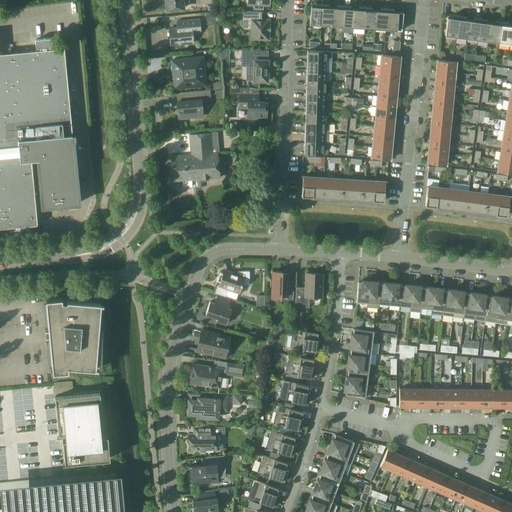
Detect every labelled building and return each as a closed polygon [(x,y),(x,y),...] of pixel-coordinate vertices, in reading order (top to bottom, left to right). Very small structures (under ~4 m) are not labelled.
[(189,1),(189,0),(165,0),(166,2),(167,10),(183,8),(183,2),(189,1)] [(270,6),(269,0),(247,0),(247,5),(253,5),(253,9),(263,10),(263,6),(270,6)] [(321,25),(322,3),(316,3),(315,6),(311,6),(310,24),(321,25)] [(322,3),(321,25),(332,25),(333,7),(329,7),(329,4),(322,3)] [(333,7),(332,25),(343,26),(344,5),(337,5),(337,8),(333,7)] [(344,5),(343,26),(353,27),(355,9),(351,8),(351,5),(344,5)] [(355,9),(353,27),(364,28),(366,6),(359,6),(359,9),(355,9)] [(366,6),(364,28),(375,28),(376,10),(372,10),(372,7),(366,6)] [(376,10),(375,28),(386,29),(387,8),(380,8),(380,10),(376,10)] [(387,8),(386,29),(397,30),(398,12),(394,11),(394,8),(387,8)] [(270,31),(271,26),(269,26),(269,19),(261,19),(262,11),(243,11),(242,28),(251,28),(251,39),(269,39),(269,31),(270,31)] [(216,24),(215,12),(205,13),(207,25),(216,24)] [(456,36),(459,16),(452,15),(452,18),(447,17),(445,35),(456,36)] [(459,16),(456,36),(467,38),(469,20),(465,19),(466,16),(459,16)] [(478,39),(480,18),(474,18),(473,20),(469,20),(467,38),(478,39)] [(480,18),(478,39),(488,41),(491,23),(487,22),(487,19),(480,18)] [(177,21),(177,28),(169,29),(171,45),(193,42),(192,32),(200,32),(199,19),(177,21)] [(491,23),(488,41),(499,42),(502,21),(495,20),(495,23),(491,23)] [(502,21),(499,42),(510,44),(511,26),(511,25),(508,25),(509,22),(502,21)] [(54,37),(35,39),(35,48),(55,46),(54,37)] [(0,228),(37,225),(31,159),(38,158),(43,206),(79,203),(73,139),(75,139),(74,134),(72,134),(64,48),(0,52),(0,228)] [(267,81),(268,60),(260,60),(260,50),(242,49),(241,65),(254,65),(254,72),(252,72),(252,79),(253,79),(253,81),(267,81)] [(307,61),(325,62),(331,62),(332,51),(307,50),(307,61)] [(456,50),(455,59),(464,60),(465,53),(465,51),(456,50)] [(380,65),(399,67),(400,61),(398,61),(399,56),(381,54),(380,65)] [(175,87),(205,84),(202,57),(172,60),(172,62),(172,63),(171,63),(171,64),(171,65),(170,65),(170,66),(170,67),(170,68),(170,69),(171,70),(171,71),(172,72),(172,73),(173,73),(174,74),(175,87)] [(436,71),(455,72),(456,62),(438,60),(438,65),(436,65),(436,71)] [(325,62),(307,61),(307,71),(325,72),(325,62)] [(379,75),(397,77),(397,73),(399,73),(399,67),(380,65),(379,75)] [(306,81),(325,82),(325,72),(307,71),(306,81)] [(455,72),(436,71),(435,76),(437,76),(436,81),(454,83),(455,72)] [(397,77),(379,75),(378,85),(397,87),(398,82),(396,81),(397,77)] [(325,82),(306,81),(306,92),(325,92),(325,82)] [(454,83),(436,81),(436,85),(434,85),(434,91),(453,93),(454,83)] [(377,96),(395,97),(395,93),(397,93),(397,87),(378,85),(377,96)] [(178,92),(179,106),(177,106),(178,119),(179,119),(179,118),(195,117),(195,113),(202,112),(202,103),(211,102),(210,89),(178,92)] [(434,101),(452,103),(453,93),(434,91),(433,97),(435,97),(434,101)] [(325,92),(306,92),(306,102),(324,102),(325,92)] [(266,116),(266,106),(266,102),(257,102),(258,95),(240,95),(239,107),(248,107),(247,118),(257,118),(257,116),(266,116)] [(395,97),(377,96),(376,106),(395,108),(396,102),(394,102),(395,97)] [(452,103),(434,101),(434,106),(432,106),(432,111),(451,113),(452,103)] [(324,102),(306,102),(305,112),(324,112),(324,102)] [(375,116),(393,118),(393,113),(395,113),(395,108),(376,106),(375,116)] [(451,113),(432,111),(431,117),(433,117),(432,122),(450,123),(451,113)] [(305,122),(324,123),(324,112),(305,112),(305,122)] [(393,118),(375,116),(374,126),(393,128),(394,122),(392,122),(393,118)] [(329,123),(324,123),(305,122),(305,132),(329,133),(329,123)] [(450,123),(432,122),(432,126),(431,126),(430,131),(449,133),(450,123)] [(373,136),(391,138),(391,133),(393,134),(393,128),(374,126),(373,136)] [(511,131),(504,130),(502,140),(511,141),(511,131)] [(431,142),(448,144),(449,133),(430,131),(429,137),(431,137),(431,142)] [(304,142),(328,143),(329,133),(305,132),(304,142)] [(191,155),(171,157),(173,181),(193,179),(192,167),(201,166),(200,155),(203,155),(203,148),(204,148),(203,143),(202,140),(201,133),(189,134),(191,155)] [(220,177),(218,153),(213,153),(211,133),(201,133),(202,140),(203,143),(204,148),(203,148),(203,155),(200,155),(201,166),(192,167),(193,179),(220,177)] [(391,138),(373,136),(372,146),(391,148),(392,143),(390,142),(391,138)] [(511,141),(502,140),(500,150),(511,152),(511,141)] [(328,143),(304,142),(304,153),(328,154),(328,143)] [(448,144),(431,142),(430,146),(429,146),(428,152),(447,154),(448,144)] [(391,148),(372,146),(371,157),(389,159),(389,154),(391,154),(391,148)] [(511,152),(500,150),(499,160),(511,162),(511,152)] [(447,154),(428,152),(427,158),(429,158),(429,163),(446,164),(447,154)] [(511,162),(499,160),(497,171),(511,173),(511,162)] [(312,196),(313,177),(303,176),(302,194),(307,194),(306,196),(312,196)] [(313,177),(312,196),(318,197),(318,195),(322,195),(324,177),(313,177)] [(333,198),(334,178),(324,177),(322,195),(327,196),(327,197),(333,198)] [(334,178),(333,198),(338,198),(338,196),(343,197),(344,178),(334,178)] [(353,199),(354,179),(344,178),(343,197),(347,197),(347,199),(353,199)] [(354,179),(353,199),(359,199),(359,198),(363,198),(364,180),(354,179)] [(373,200),(375,180),(364,180),(363,198),(368,198),(368,200),(373,200)] [(375,180),(373,200),(379,201),(379,199),(384,199),(385,181),(375,180)] [(436,206),(438,187),(428,185),(425,203),(430,204),(430,206),(436,206)] [(446,206),(448,188),(438,187),(436,206),(441,207),(442,206),(446,206)] [(448,188),(446,206),(450,207),(450,208),(456,209),(458,189),(448,188)] [(466,209),(469,191),(458,189),(456,209),(462,210),(462,208),(466,209)] [(469,191),(466,209),(471,209),(471,211),(476,212),(479,192),(469,191)] [(486,211),(489,193),(479,192),(476,212),(482,212),(482,211),(486,211)] [(489,193),(486,211),(491,212),(491,214),(496,214),(499,195),(489,193)] [(499,195),(496,214),(502,215),(502,213),(507,214),(510,196),(499,195)] [(29,228),(10,230),(10,239),(30,237),(29,228)] [(219,273),(215,284),(213,292),(226,296),(229,288),(240,291),(242,284),(249,284),(249,271),(237,271),(237,274),(224,270),(223,274),(219,273)] [(293,300),(294,285),(288,284),(288,273),(282,273),(282,272),(272,271),(272,281),(270,281),(270,287),(272,287),(271,296),(281,297),(281,295),(287,296),(287,299),(293,300)] [(321,297),(322,273),(306,273),(305,287),(296,287),(295,307),(309,307),(309,296),(321,297)] [(367,302),(369,281),(362,280),(362,282),(358,281),(356,301),(367,302)] [(378,308),(378,303),(380,283),(376,283),(376,281),(369,281),(367,302),(367,307),(378,308)] [(389,304),(391,283),(384,282),(384,284),(380,283),(378,303),(389,304)] [(399,305),(402,285),(398,285),(398,283),(391,283),(389,304),(399,305)] [(410,306),(413,285),(406,284),(406,286),(402,285),(399,305),(410,306)] [(421,312),(423,288),(419,287),(420,286),(413,285),(410,306),(410,311),(421,312)] [(431,313),(434,287),(427,286),(427,288),(423,288),(421,312),(421,313),(431,314),(431,313)] [(442,315),(445,290),(441,290),(441,288),(434,287),(431,313),(442,315)] [(453,316),(456,290),(449,289),(449,291),(445,290),(442,315),(453,316)] [(463,318),(467,293),(463,292),(463,291),(456,290),(453,316),(463,318)] [(474,319),(478,293),(471,292),(471,293),(467,293),(463,318),(474,319)] [(485,321),(488,296),(484,295),(485,294),(478,293),(474,319),(485,321)] [(227,307),(230,299),(217,294),(214,303),(210,301),(205,314),(217,318),(216,321),(225,324),(231,308),(227,307)] [(495,322),(499,296),(492,295),(492,297),(488,296),(485,321),(495,322)] [(506,324),(510,299),(506,299),(506,297),(499,296),(495,322),(506,324)] [(53,372),(69,371),(68,367),(96,369),(101,303),(67,300),(67,302),(62,302),(62,297),(46,299),(49,332),(46,331),(46,339),(50,340),(53,372)] [(318,351),(319,343),(316,343),(318,332),(293,329),(292,329),(293,329),(292,336),(294,336),(293,347),(318,351)] [(372,342),(372,343),(377,343),(378,332),(353,329),(353,333),(351,332),(350,339),(372,342)] [(224,356),(227,347),(229,337),(201,330),(197,350),(224,356)] [(371,353),(372,343),(372,342),(350,339),(350,346),(351,346),(351,350),(371,353)] [(227,347),(224,356),(227,357),(229,357),(230,356),(231,356),(232,355),(232,354),(233,353),(232,351),(232,350),(232,349),(231,349),(230,348),(227,347)] [(348,361),(369,364),(371,353),(351,350),(350,354),(349,354),(348,361)] [(265,354),(262,367),(268,368),(271,355),(265,354)] [(313,377),(314,370),(312,369),(313,359),(288,354),(288,355),(289,355),(287,361),(290,362),(288,372),(313,377)] [(348,372),(368,374),(369,364),(348,361),(347,368),(348,368),(348,372)] [(243,376),(245,365),(227,363),(225,374),(243,376)] [(219,387),(222,368),(192,364),(190,381),(200,382),(200,385),(205,386),(205,385),(219,387)] [(366,385),(367,385),(368,374),(348,372),(347,376),(346,375),(345,382),(366,385)] [(307,403),(309,396),(306,395),(308,385),(283,380),(282,387),(284,387),(282,398),(307,403)] [(344,389),(346,389),(345,393),(370,397),(371,385),(367,385),(366,385),(345,382),(344,389)] [(409,407),(410,388),(399,388),(399,406),(409,407)] [(410,388),(409,407),(420,407),(420,388),(410,388)] [(430,407),(430,388),(420,388),(420,407),(430,407)] [(430,388),(430,407),(440,407),(440,388),(430,388)] [(450,407),(451,388),(440,388),(440,407),(450,407)] [(451,388),(450,407),(461,407),(461,389),(451,388)] [(471,407),(471,389),(461,389),(461,407),(471,407)] [(471,389),(471,407),(481,407),(481,389),(471,389)] [(491,407),(492,389),(481,389),(481,407),(491,407)] [(492,389),(491,407),(502,407),(502,389),(492,389)] [(511,408),(511,403),(511,389),(502,389),(502,407),(511,408)] [(104,429),(100,392),(55,396),(59,434),(67,433),(67,439),(63,439),(66,462),(110,458),(108,435),(101,435),(100,430),(104,429)] [(226,409),(226,396),(213,395),(213,399),(198,398),(198,400),(189,400),(188,413),(198,414),(197,416),(217,418),(218,411),(219,411),(219,409),(226,409)] [(241,403),(241,396),(233,395),(233,403),(241,403)] [(300,429),(302,422),(299,421),(302,411),(277,405),(277,406),(276,412),(278,412),(275,423),(300,429)] [(216,449),(216,433),(215,433),(214,426),(197,427),(197,434),(188,434),(189,450),(216,449)] [(293,455),(295,448),(292,447),(295,437),(270,430),(271,431),(269,437),(271,437),(268,448),(293,455)] [(330,444),(354,454),(358,443),(335,434),(334,438),(332,438),(330,444)] [(354,454),(330,444),(327,451),(329,451),(327,455),(351,464),(354,454)] [(382,454),(385,446),(379,444),(376,451),(382,454)] [(390,470),(397,453),(387,449),(380,466),(390,470)] [(397,453),(390,470),(399,474),(406,457),(397,453)] [(225,471),(224,455),(205,457),(206,464),(189,466),(190,466),(192,484),(199,484),(199,486),(211,484),(211,482),(217,482),(216,472),(225,471)] [(284,481),(286,473),(284,473),(287,463),(263,455),(262,455),(263,455),(261,461),(263,462),(260,473),(284,481)] [(351,464),(327,455),(326,459),(325,458),(322,465),(342,472),(347,474),(351,464)] [(408,478),(416,461),(406,457),(399,474),(408,478)] [(416,461),(408,478),(418,482),(425,465),(416,461)] [(377,465),(371,463),(368,470),(373,472),(377,465)] [(342,472),(322,465),(320,471),(321,472),(320,475),(339,482),(342,472)] [(427,486),(435,469),(425,465),(418,482),(427,486)] [(435,469),(427,486),(436,490),(444,473),(435,469)] [(365,477),(370,480),(373,472),(368,470),(365,477)] [(446,494),(453,477),(444,473),(436,490),(446,494)] [(339,482),(320,475),(319,479),(317,478),(315,485),(335,492),(339,482)] [(453,477),(446,494),(455,499),(463,482),(453,477)] [(274,506),(277,499),(274,498),(278,488),(254,479),(254,480),(252,486),(254,486),(250,497),(274,506)] [(463,482),(455,499),(465,503),(472,486),(463,482)] [(371,486),(366,484),(363,491),(369,494),(371,486)] [(335,492),(315,485),(312,491),(314,492),(312,495),(331,502),(335,492)] [(472,486),(465,503),(474,507),(481,490),(472,486)] [(114,508),(112,488),(106,488),(11,498),(12,511),(121,511),(119,506),(114,508)] [(377,498),(380,492),(372,490),(370,495),(376,498),(377,498)] [(483,511),(491,494),(481,490),(474,507),(483,511)] [(197,494),(198,500),(193,501),(194,509),(197,508),(197,511),(217,511),(216,498),(214,498),(213,492),(214,492),(214,491),(196,494),(196,495),(197,494)] [(360,499),(366,501),(369,494),(363,491),(360,499)] [(380,492),(377,498),(384,500),(385,501),(387,495),(380,492)] [(491,494),(483,511),(485,511),(494,511),(500,498),(491,494)] [(331,502),(312,495),(311,499),(310,499),(307,505),(326,511),(332,511),(336,504),(331,502)] [(384,500),(377,498),(376,498),(374,503),(381,506),(384,500)] [(505,511),(510,502),(500,498),(494,511),(505,511)] [(391,503),(385,501),(384,500),(381,506),(389,509),(391,503)] [(358,511),(361,505),(355,503),(352,510),(356,511),(358,511)]
